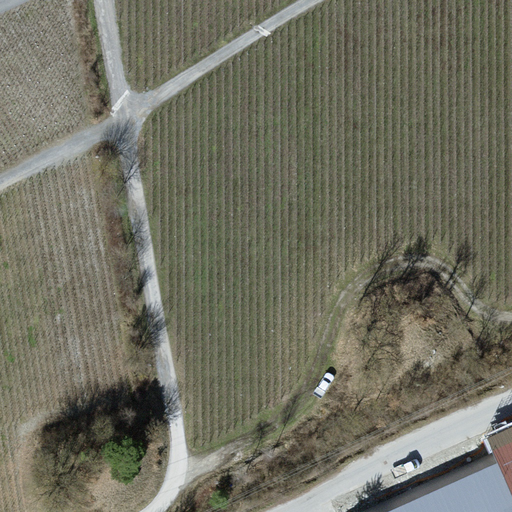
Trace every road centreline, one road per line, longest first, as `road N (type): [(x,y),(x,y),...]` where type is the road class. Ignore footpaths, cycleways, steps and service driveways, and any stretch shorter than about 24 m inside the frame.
road 1 (track): [(103,0),(176,417),(180,484),(160,511)]
road 2 (track): [(0,184),(109,129),(313,0)]
road 3 (unclassified): [(511,403),(303,511)]
